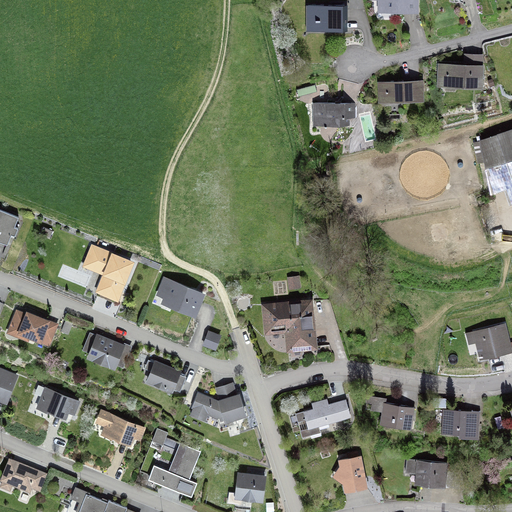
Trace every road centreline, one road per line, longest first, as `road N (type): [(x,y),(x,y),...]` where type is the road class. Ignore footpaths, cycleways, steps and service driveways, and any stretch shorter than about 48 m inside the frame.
road 1 (track): [(227,0),(208,94),(165,183),(160,234),(166,255),(214,279),(226,295),(249,366)]
road 2 (residential): [(249,366),(227,369),(0,281)]
road 3 (residential): [(511,378),(453,388),(343,368),(259,392)]
road 4 (residential): [(177,511),(0,440)]
road 5 (residential): [(511,30),(394,61),(355,63)]
road 6 (residential): [(259,392),(296,511)]
